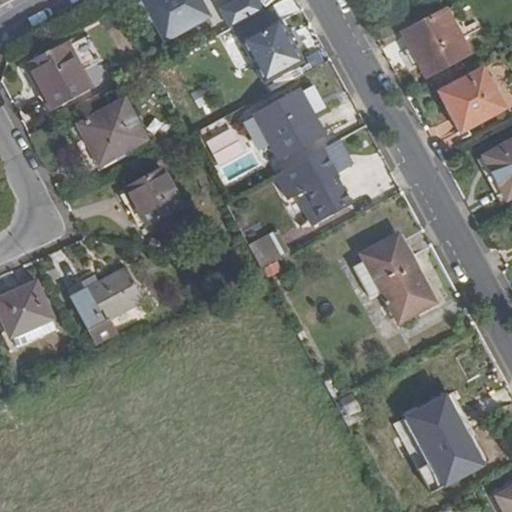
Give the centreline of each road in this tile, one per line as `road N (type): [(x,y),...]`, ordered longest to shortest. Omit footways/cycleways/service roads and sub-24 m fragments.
road 1 (residential): [(322,0),(511,335)]
road 2 (residential): [(0,251),(21,240),(32,210),(0,138)]
